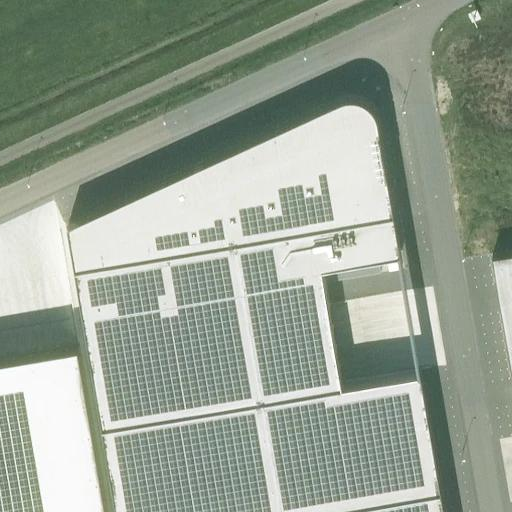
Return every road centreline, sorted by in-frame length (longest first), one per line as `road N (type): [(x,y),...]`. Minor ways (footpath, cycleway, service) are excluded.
road 1 (unclassified): [(490,511),(414,71),(414,41),(429,11)]
road 2 (unclassified): [(429,11),(0,208)]
